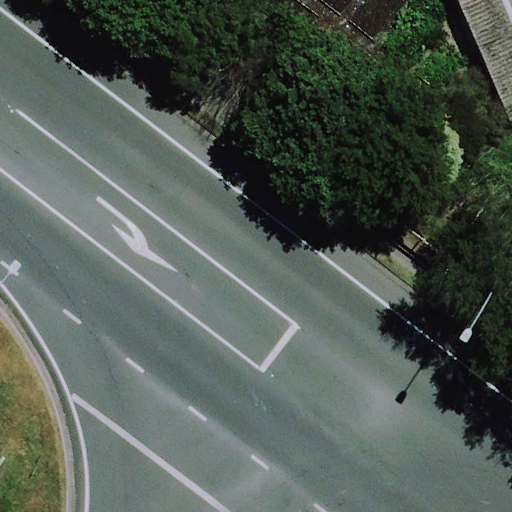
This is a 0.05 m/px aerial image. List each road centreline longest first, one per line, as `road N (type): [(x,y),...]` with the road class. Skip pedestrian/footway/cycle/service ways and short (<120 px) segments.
road 1 (secondary): [(368,412),(0,129)]
road 2 (secondary): [(492,511),(368,412)]
road 3 (tertiary): [(288,511),(368,412)]
